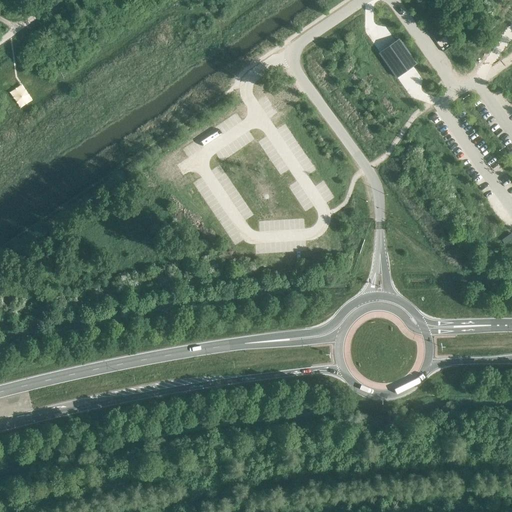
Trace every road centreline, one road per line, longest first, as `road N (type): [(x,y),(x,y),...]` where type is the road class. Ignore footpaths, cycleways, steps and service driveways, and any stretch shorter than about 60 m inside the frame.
road 1 (trunk): [(0,426),(192,386),(344,372)]
road 2 (unclassified): [(366,0),(293,49),(292,63),(370,175),(379,199),(379,254)]
road 3 (trunk): [(245,343),(0,393)]
road 4 (trunk): [(369,297),(321,331),(245,343)]
